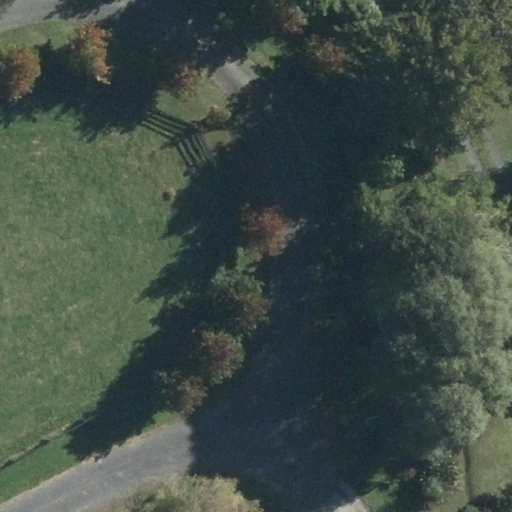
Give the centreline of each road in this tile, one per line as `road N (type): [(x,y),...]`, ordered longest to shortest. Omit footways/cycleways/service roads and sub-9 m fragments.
road 1 (unknown): [(433,511),(398,186),(343,70),(235,24),(107,22),(0,70)]
road 2 (unknown): [(187,511),(418,369)]
